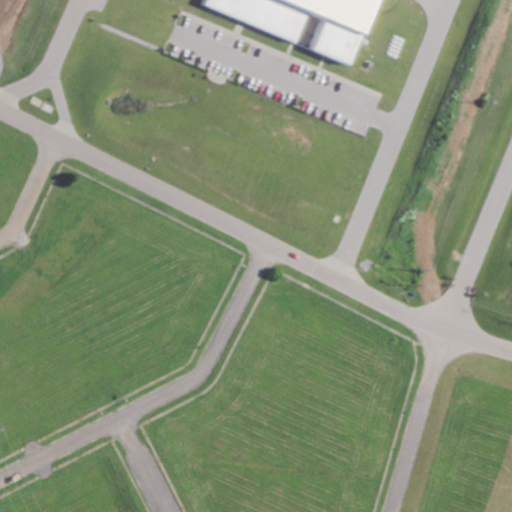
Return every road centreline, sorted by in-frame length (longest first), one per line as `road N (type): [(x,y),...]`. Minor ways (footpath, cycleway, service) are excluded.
road 1 (residential): [(0,109),(444,333),(511,353)]
road 2 (residential): [(0,478),(203,372),(266,245)]
road 3 (residential): [(389,511),(444,333)]
